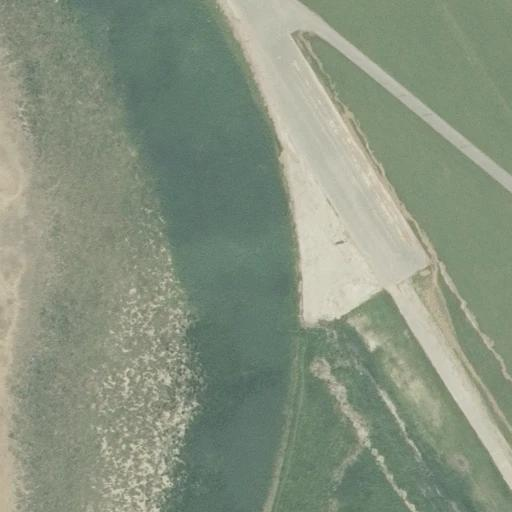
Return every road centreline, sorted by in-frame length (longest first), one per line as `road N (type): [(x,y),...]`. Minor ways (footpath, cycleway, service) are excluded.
road 1 (track): [(511,437),(258,0)]
road 2 (track): [(307,0),(511,171)]
